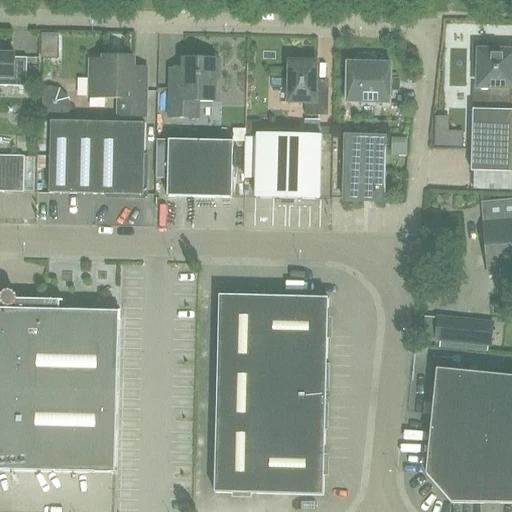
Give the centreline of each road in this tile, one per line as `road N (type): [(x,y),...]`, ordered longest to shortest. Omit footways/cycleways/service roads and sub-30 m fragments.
road 1 (residential): [(405,251),(431,29),(0,19)]
road 2 (unclassified): [(0,243),(405,251)]
road 3 (unclassified): [(405,251),(382,511)]
